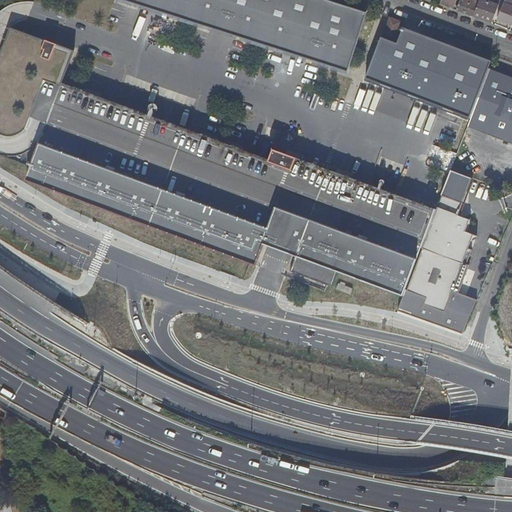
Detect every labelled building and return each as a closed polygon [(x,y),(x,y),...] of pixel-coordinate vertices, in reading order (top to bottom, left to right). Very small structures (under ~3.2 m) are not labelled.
[(117,0),(347,72),(365,13),(324,0),(117,0)] [(441,0),(440,4),(453,8),(456,0),(441,0)] [(460,0),(457,10),(473,16),(479,0),(460,0)] [(479,0),(473,16),(492,23),(500,5),(494,3),(494,0),(488,0),(488,1),(486,0),(479,0)] [(498,19),(511,24),(511,0),(505,0),(504,3),(498,19)] [(387,30),(398,34),(402,21),(390,17),(386,29),(387,30)] [(492,63),(403,28),(398,46),(381,40),(365,82),(470,122),(487,76),(490,69),(492,63)] [(39,39),(33,56),(43,60),(50,43),(39,39)] [(470,122),(469,124),(511,140),(511,77),(490,69),(487,76),(470,122)] [(302,176),(59,92),(52,109),(24,181),(256,266),(265,240),(281,246),(299,252),(289,278),(364,305),(391,314),(426,219),(302,176)] [(463,203),(473,177),(452,169),(442,196),(463,203)] [(459,214),(463,203),(442,196),(408,289),(428,297),(426,303),(446,310),(475,233),(466,230),(471,219),(459,214)] [(408,289),(406,290),(398,310),(463,334),(477,300),(457,291),(473,248),(470,247),(446,310),(426,303),(428,297),(408,289)]
